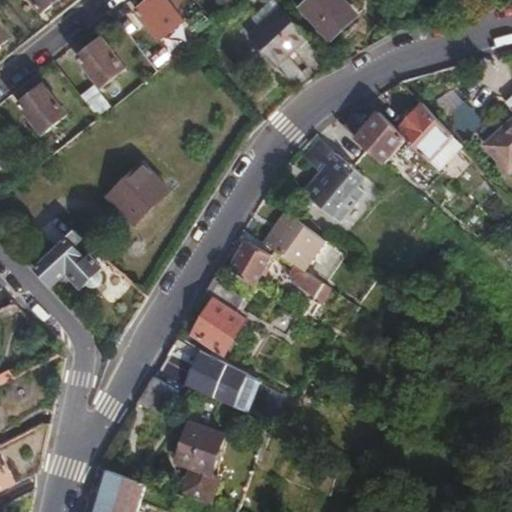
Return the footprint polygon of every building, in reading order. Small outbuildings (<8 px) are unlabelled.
[(36,0),(46,12),(60,0),(36,0)] [(173,0),(151,0),(141,9),(166,40),(189,20),(173,0)] [(279,66),(312,35),(279,0),(246,31),(279,66)] [(346,0),(307,0),(302,5),(334,38),(360,14),(346,0)] [(0,26),(0,46),(10,39),(0,26)] [(105,38),(81,57),(106,88),(130,68),(105,38)] [(315,42),(276,68),(294,94),(335,66),(315,42)] [(46,85),(23,104),(47,135),(71,115),(46,85)] [(426,103),(401,130),(410,139),(408,141),(432,161),(456,134),(426,103)] [(383,113),(360,139),(387,164),(408,141),(410,139),(401,130),(383,113)] [(511,125),(492,144),(511,166),(511,125)] [(375,184),(323,139),(308,157),(326,173),(309,193),(342,221),(375,184)] [(146,165),(113,197),(137,222),(170,190),(146,165)] [(270,244),(302,263),(311,270),(331,242),(290,213),(270,244)] [(78,229),(37,268),(55,287),(71,272),(87,287),(108,267),(93,252),(89,256),(77,244),(85,236),(78,229)] [(250,241),(233,270),(258,285),(276,257),(250,241)] [(311,270),(302,263),(297,271),(298,279),(320,293),(328,283),(311,270)] [(217,278),(207,294),(218,301),(198,336),(227,353),(249,319),(239,313),(248,298),(217,278)] [(112,304),(102,317),(123,338),(132,323),(112,304)] [(174,404),(181,391),(156,377),(149,390),(174,404)] [(174,404),(149,390),(141,404),(166,418),(174,404)] [(229,434),(195,423),(182,461),(216,472),(229,434)] [(0,492),(18,482),(0,447),(0,492)] [(140,511),(151,482),(112,471),(98,511),(140,511)]
